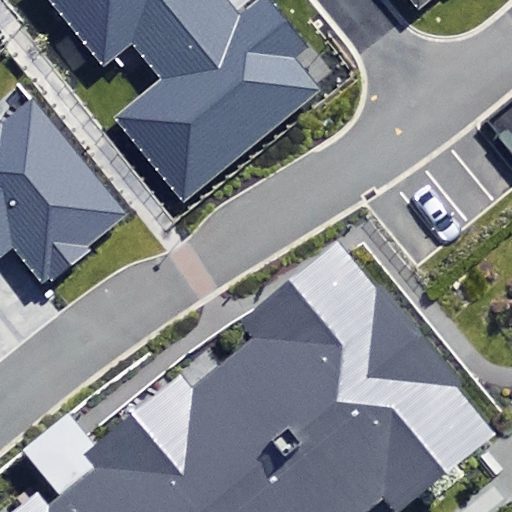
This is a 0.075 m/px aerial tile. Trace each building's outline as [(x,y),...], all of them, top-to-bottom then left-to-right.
[(46,0),(102,68),(132,43),(185,0),(46,0)] [(255,0),(239,14),(228,0),(185,0),(132,43),(161,78),(112,117),(183,203),(322,91),(295,58),(308,48),(268,0),(255,0)] [(410,0),(418,9),(428,0),(410,0)] [(0,258),(12,248),(41,283),(49,277),(52,281),(91,250),(86,244),(124,212),(32,101),(3,125),(0,120),(0,258)] [(370,511),(383,501),(391,511),(400,511),(496,434),(460,389),(466,384),(382,281),(377,285),(338,242),(239,321),(253,338),(191,389),(179,375),(94,445),(68,413),(22,451),(59,496),(49,504),(38,491),(11,511),(370,511)]
